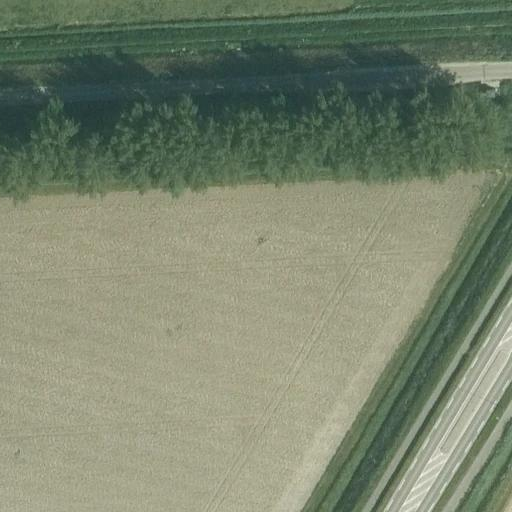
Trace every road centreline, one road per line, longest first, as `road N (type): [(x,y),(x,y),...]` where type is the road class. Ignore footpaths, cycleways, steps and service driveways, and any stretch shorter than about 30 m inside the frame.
road 1 (unclassified): [(0,98),(511,70)]
road 2 (secondary): [(511,329),(489,348),(432,443),(422,490)]
road 3 (secondary): [(422,490),(457,454),(511,362)]
